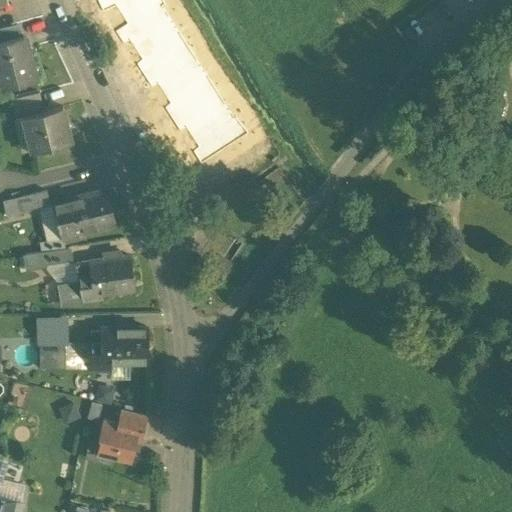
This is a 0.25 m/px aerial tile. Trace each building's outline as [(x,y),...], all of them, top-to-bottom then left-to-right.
[(79,0),(180,233),(281,158),(255,118),(212,60),(171,0),(79,0)] [(3,40),(0,41),(0,68),(4,68),(9,86),(38,79),(33,58),(30,59),(24,35),(3,40)] [(0,88),(9,86),(4,68),(0,68),(0,88)] [(40,91),(12,98),(16,111),(43,104),(40,91)] [(63,105),(24,115),(32,151),(72,141),(63,105)] [(105,188),(55,202),(65,238),(84,233),(83,230),(114,222),(105,188)] [(20,197),(24,211),(52,204),(48,190),(20,197)] [(3,201),(6,215),(24,211),(20,197),(3,201)] [(43,251),(45,265),(71,260),(69,247),(43,251)] [(26,269),(45,266),(45,265),(43,251),(24,254),(26,269)] [(114,251),(103,252),(104,258),(77,261),(80,280),(68,282),(71,301),(103,297),(102,293),(134,288),(129,254),(123,255),(115,256),(114,251)] [(220,255),(212,268),(224,276),(232,264),(220,255)] [(80,280),(77,261),(72,262),(71,260),(45,265),(45,266),(60,283),(68,282),(80,280)] [(68,282),(60,283),(63,302),(71,301),(68,282)] [(146,327),(102,328),(103,340),(90,340),(91,368),(110,368),(110,359),(130,359),(146,359),(146,327)] [(91,368),(90,340),(65,342),(65,367),(91,368)] [(65,367),(65,342),(41,342),(41,368),(65,367)] [(110,359),(110,368),(110,378),(130,378),(130,359),(110,359)] [(148,415),(121,408),(118,422),(145,428),(148,415)] [(118,422),(103,418),(99,436),(102,440),(100,441),(97,454),(114,458),(132,462),(137,441),(141,442),(145,428),(118,422)] [(97,454),(100,441),(102,440),(99,436),(90,443),(86,458),(113,465),(114,458),(97,454)] [(25,486),(0,480),(0,497),(21,502),(25,486)] [(0,497),(0,511),(20,511),(23,503),(21,502),(0,497)]
